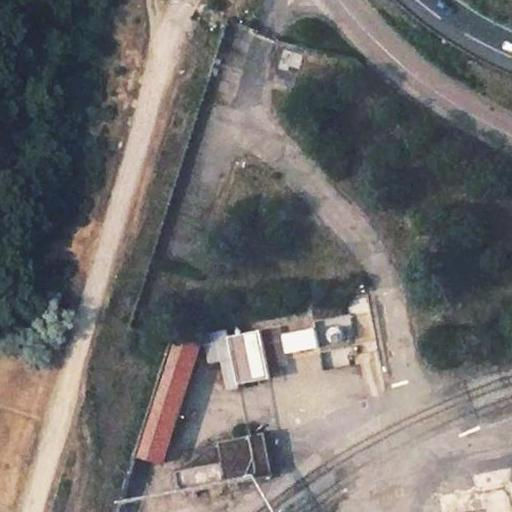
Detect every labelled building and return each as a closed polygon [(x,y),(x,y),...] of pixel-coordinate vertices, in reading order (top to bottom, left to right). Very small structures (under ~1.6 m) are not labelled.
[(311,321),(320,372),(348,365),(345,356),(354,355),(347,314),(311,321)] [(266,379),(257,333),(227,339),(236,386),(266,379)] [(160,464),(196,344),(174,335),(135,457),(160,464)] [(271,477),(265,441),(250,444),(256,480),(271,477)] [(184,494),(256,480),(250,444),(220,450),(181,474),(184,494)] [(511,511),(511,477),(435,492),(438,511),(511,511)]
